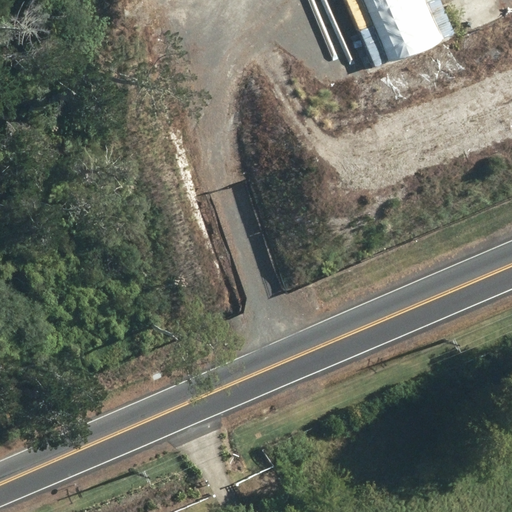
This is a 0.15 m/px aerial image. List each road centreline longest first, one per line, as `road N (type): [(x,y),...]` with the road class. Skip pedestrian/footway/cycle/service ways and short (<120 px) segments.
road 1 (tertiary): [(511,267),(0,485)]
road 2 (track): [(285,363),(226,183),(198,50),(198,0)]
